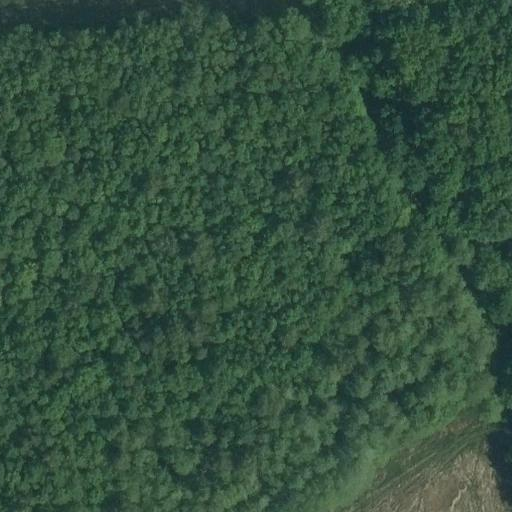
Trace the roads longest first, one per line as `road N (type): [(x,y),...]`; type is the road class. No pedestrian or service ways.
road 1 (track): [(291,0),(301,4),(496,324),(511,376)]
road 2 (track): [(0,18),(149,0)]
